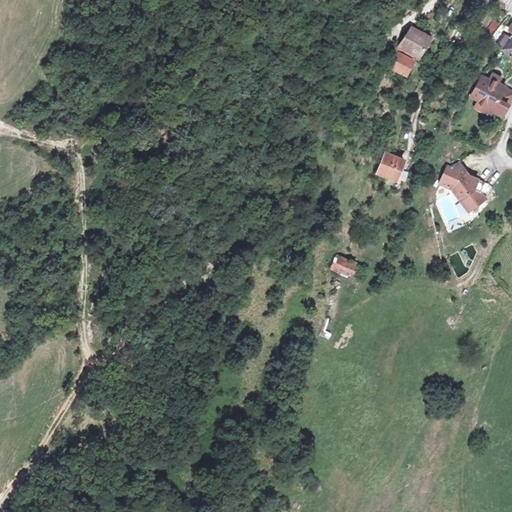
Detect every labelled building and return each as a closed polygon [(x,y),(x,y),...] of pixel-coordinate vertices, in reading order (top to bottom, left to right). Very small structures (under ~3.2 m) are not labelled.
[(511,21),(495,43),(511,56),(511,21)] [(413,27),(391,69),(409,79),(434,38),(413,27)] [(511,103),(511,88),(482,73),(468,101),(504,120),(511,103)] [(410,162),(387,153),(378,176),(401,185),(410,162)] [(470,174),(460,159),(454,169),(448,164),(440,185),(451,191),(468,213),(490,200),(478,187),(485,177),(470,174)] [(353,279),(360,264),(337,255),(331,270),(353,279)]
